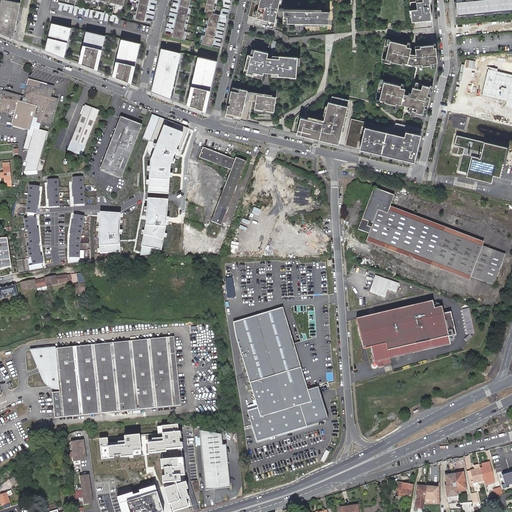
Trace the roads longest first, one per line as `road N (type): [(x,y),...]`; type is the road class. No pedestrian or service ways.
road 1 (unclassified): [(333,155),(350,430)]
road 2 (unknown): [(342,314),(428,299),(448,305),(457,326),(446,350),(347,377)]
road 3 (unknown): [(511,250),(498,287),(464,291),(369,253),(336,224)]
road 4 (unknown): [(334,176),(495,225),(511,245)]
road 5 (primary): [(340,478),(511,399)]
road 6 (residential): [(340,478),(511,436)]
road 7 (residential): [(439,0),(445,63),(417,171)]
road 8 (unclassified): [(140,97),(0,44)]
road 9 (primary): [(339,467),(216,511)]
road 10 (primary): [(492,388),(378,448)]
road 11 (residential): [(243,0),(213,125)]
road 12 (residential): [(47,0),(46,13),(154,38)]
road 13 (unclassified): [(333,155),(213,125)]
